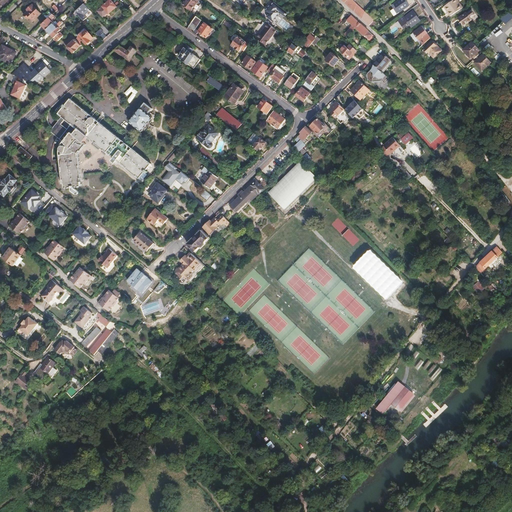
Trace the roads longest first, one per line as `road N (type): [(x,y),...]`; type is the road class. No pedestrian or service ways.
road 1 (residential): [(306,115),(151,270)]
road 2 (track): [(134,352),(282,511)]
road 3 (residential): [(151,7),(306,115)]
road 4 (unknown): [(68,82),(111,115),(127,111),(139,85),(105,47)]
road 5 (residential): [(103,234),(0,151)]
